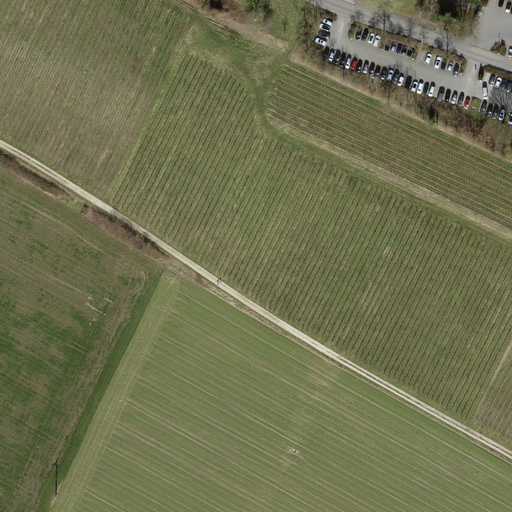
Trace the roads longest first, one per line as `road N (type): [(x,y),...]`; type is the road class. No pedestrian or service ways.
road 1 (track): [(511,456),(292,332),(0,144)]
road 2 (residential): [(318,0),(511,66)]
